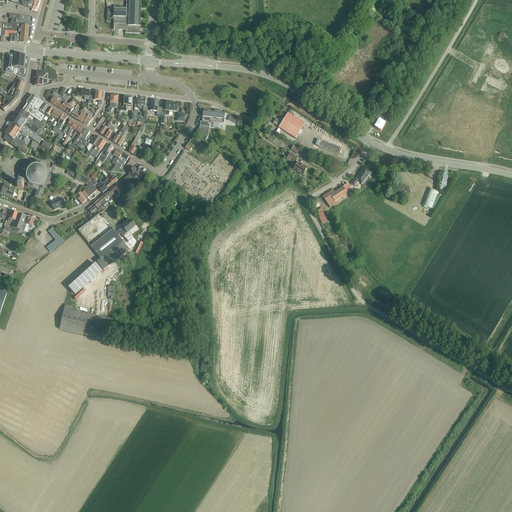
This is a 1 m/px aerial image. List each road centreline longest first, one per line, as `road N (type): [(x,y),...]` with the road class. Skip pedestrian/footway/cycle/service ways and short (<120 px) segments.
road 1 (unclassified): [(511,392),(370,307),(347,280),(308,199),(372,142)]
road 2 (secondary): [(372,142),(274,78),(216,66)]
road 3 (unclassified): [(386,149),(477,0)]
road 4 (residential): [(0,201),(55,220),(89,205),(135,159)]
road 5 (secondary): [(511,175),(386,149)]
